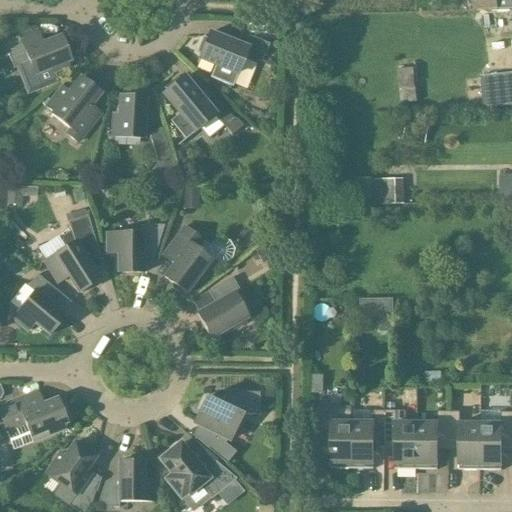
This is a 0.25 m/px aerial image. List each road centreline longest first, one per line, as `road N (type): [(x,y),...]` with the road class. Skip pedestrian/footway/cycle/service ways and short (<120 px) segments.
road 1 (residential): [(81,372),(89,395),(124,416),(156,409),(177,385),(177,352),(157,325),(124,318),(101,327)]
road 2 (residential): [(85,11),(103,44),(140,54),(173,35),(183,0)]
road 3 (residential): [(444,509),(311,507)]
